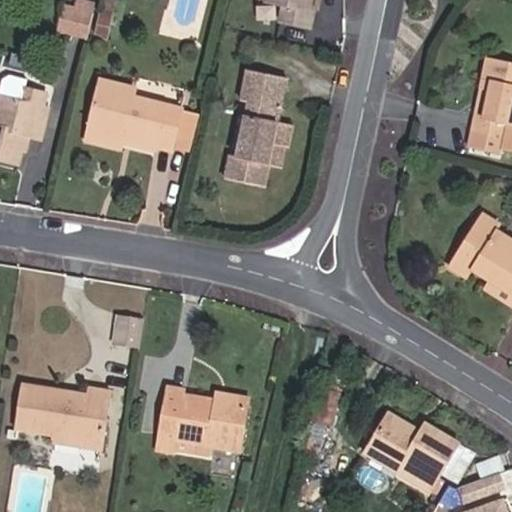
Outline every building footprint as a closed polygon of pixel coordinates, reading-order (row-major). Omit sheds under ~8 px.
[(266,0),(266,2),(284,6),(281,22),(310,28),(313,10),(308,9),(310,0),(266,0)] [(86,39),(91,14),(64,8),(58,33),(86,39)] [(106,37),(112,15),(101,12),(95,34),(106,37)] [(511,152),(511,64),(488,60),(471,150),(503,156),(504,151),(511,152)] [(266,165),(271,142),(287,145),(291,130),(275,126),(285,81),(246,73),(241,98),(248,100),(246,114),(248,114),(238,161),(230,159),(226,175),(262,184),(266,165)] [(29,136),(31,137),(38,107),(42,107),(46,93),(24,88),(26,79),(8,75),(1,80),(0,83),(0,98),(0,100),(0,160),(17,164),(21,148),(15,147),(18,134),(29,136)] [(135,91),(100,83),(88,133),(122,141),(157,149),(158,147),(171,150),(172,146),(179,113),(180,110),(133,100),(135,91)] [(31,137),(43,139),(50,109),(42,107),(38,107),(31,137)] [(172,146),(192,150),(200,118),(179,113),(172,146)] [(86,140),(120,148),(122,141),(88,133),(86,140)] [(21,148),(27,149),(29,136),(18,134),(15,147),(21,148)] [(266,165),(282,168),(287,145),(271,142),(266,165)] [(488,278),(511,292),(511,243),(495,233),(498,228),(478,216),(448,266),(466,277),(471,268),(488,278)] [(483,287),(511,304),(511,292),(488,278),(483,287)] [(117,315),(113,345),(139,349),(143,319),(117,315)] [(334,383),(338,367),(322,363),(318,379),(334,383)] [(58,396),(59,392),(24,387),(18,430),(53,435),(51,443),(100,450),(108,393),(89,390),(87,401),(58,396)] [(329,388),(320,421),(332,424),(341,392),(329,388)] [(237,451),(244,408),(214,403),(181,398),(182,391),(168,389),(161,430),(158,450),(173,453),(174,442),(237,451)] [(246,400),(215,395),(214,403),(244,408),(246,400)] [(395,471),(401,461),(435,481),(456,445),(424,427),(420,434),(388,415),(365,453),(395,471)] [(395,471),(429,490),(435,481),(401,461),(395,471)] [(511,511),(511,470),(458,480),(464,511),(462,511),(511,511)]
